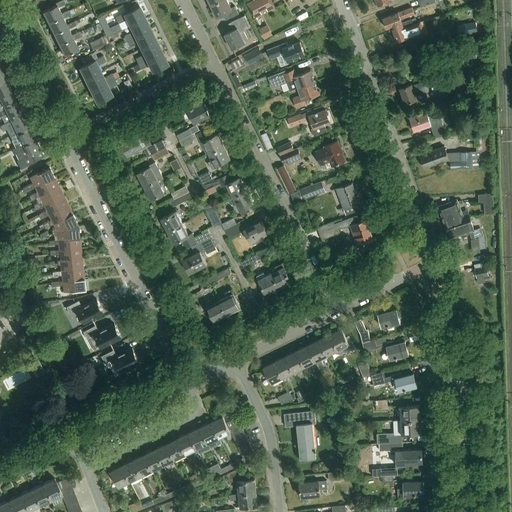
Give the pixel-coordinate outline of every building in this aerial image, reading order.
[(47,20),(61,14),(58,7),(65,4),(63,0),(62,0),(55,4),(56,5),(43,12),(47,20)] [(227,0),(222,0),(211,6),(217,18),(223,15),(225,20),(238,13),(234,6),(231,7),(227,0)] [(255,18),(262,14),(261,11),(266,9),(268,11),(276,7),(272,0),(254,0),(247,4),(255,18)] [(126,19),(129,25),(145,18),(139,6),(115,18),(118,23),(126,19)] [(401,22),(402,22),(400,18),(414,13),(412,7),(383,18),(386,28),(392,26),(401,22)] [(68,10),(61,14),(47,20),(53,31),(67,25),(63,18),(70,14),(68,10)] [(244,41),(248,39),(243,30),(250,26),(244,15),(231,21),(235,28),(225,34),(232,49),(244,42),(244,41)] [(103,16),(98,18),(106,36),(121,29),(118,24),(109,28),(103,16)] [(151,29),(145,18),(129,25),(132,31),(124,35),(127,41),(151,29)] [(53,31),(58,42),(72,35),(69,29),(76,25),(74,21),(67,25),(53,31)] [(403,27),(402,22),(401,22),(392,26),(397,40),(407,37),(406,34),(420,29),(417,22),(403,27)] [(99,23),(93,26),(97,33),(102,30),(99,23)] [(476,23),(459,26),(461,36),(478,33),(476,23)] [(263,39),(272,35),(268,24),(258,28),(263,39)] [(137,42),(140,48),(156,40),(151,29),(127,41),(129,46),(137,42)] [(79,32),(72,35),(58,42),(65,55),(78,48),(74,39),(81,36),(79,32)] [(103,37),(90,43),(93,50),(107,44),(103,37)] [(136,59),(138,64),(162,53),(156,40),(140,48),(143,55),(136,59)] [(287,41),(267,49),(271,59),(277,57),(281,66),(288,64),(287,60),(304,54),(300,41),(289,45),(287,41)] [(259,48),(246,55),(246,56),(250,63),(251,65),(265,57),(259,48)] [(162,53),(138,64),(139,64),(134,67),(136,71),(141,69),(149,65),(151,71),(167,63),(162,53)] [(84,78),(100,71),(97,65),(105,61),(103,56),(79,67),(84,78)] [(294,69),(284,73),(283,70),(269,76),(272,86),(287,81),(290,90),(297,88),(315,81),(310,69),(296,75),(294,69)] [(100,71),(84,78),(90,90),(114,78),(111,73),(103,77),(100,71)] [(233,76),(238,87),(242,85),(237,74),(233,76)] [(117,84),(114,78),(90,90),(96,102),(111,94),(108,88),(117,84)] [(0,96),(12,91),(6,79),(0,82),(0,96)] [(412,85),(411,83),(399,88),(405,103),(416,99),(417,104),(426,101),(424,94),(429,92),(425,80),(412,85)] [(256,81),(243,86),(245,92),(258,86),(256,81)] [(319,94),(315,81),(297,88),(300,95),(293,98),(296,107),(307,104),(305,99),(319,94)] [(12,91),(0,96),(0,111),(18,103),(12,91)] [(193,98),(182,103),(186,111),(188,110),(194,122),(209,114),(202,102),(197,105),(193,98)] [(18,103),(0,111),(0,118),(8,114),(11,120),(23,114),(18,103)] [(309,117),(313,128),(311,128),(313,135),(326,130),(324,124),(329,122),(324,109),(322,110),(321,106),(307,111),(307,112),(300,115),(299,114),(288,119),(290,126),(304,120),(309,117)] [(428,116),(426,112),(407,119),(410,127),(412,126),(414,130),(430,125),(434,137),(446,133),(438,112),(428,116)] [(30,127),(23,114),(11,120),(0,125),(0,126),(3,131),(14,126),(17,133),(30,127)] [(189,129),(177,135),(179,140),(190,134),(191,134),(200,130),(197,124),(189,129)] [(10,136),(13,141),(16,147),(35,137),(30,127),(17,133),(10,136)] [(206,144),(210,152),(224,145),(218,133),(209,137),(205,129),(196,133),(200,141),(203,146),(206,144)] [(137,135),(122,143),(128,155),(143,147),(148,156),(152,154),(154,153),(165,147),(166,147),(164,142),(152,148),(151,146),(145,134),(139,137),(137,135)] [(190,134),(179,140),(182,145),(193,140),(190,134)] [(14,153),(15,153),(18,160),(17,160),(21,169),(36,161),(32,153),(41,149),(35,137),(16,147),(12,149),(14,153)] [(324,145),(324,147),(316,150),(322,165),(330,162),(331,165),(344,160),(341,152),(342,152),(341,147),(339,147),(337,140),(324,145)] [(280,154),(294,148),(292,143),(278,148),(280,154)] [(224,145),(210,152),(214,159),(207,162),(211,170),(217,167),(216,164),(230,157),(224,145)] [(444,146),(420,154),(425,168),(449,160),(444,146)] [(154,153),(152,154),(155,160),(168,154),(165,147),(154,153)] [(280,154),(283,161),(300,155),(297,147),(294,148),(280,154)] [(481,167),(481,152),(459,152),(460,161),(451,161),(451,169),(473,168),(481,167)] [(150,166),(137,173),(144,186),(163,177),(155,162),(150,166)] [(276,166),(288,191),(296,188),(283,163),(276,166)] [(33,183),(22,188),(24,192),(34,186),(54,177),(49,167),(30,177),(33,183)] [(209,170),(197,176),(199,179),(211,174),(209,170)] [(202,185),(213,179),(211,174),(199,179),(202,185)] [(230,181),(227,174),(214,180),(213,179),(202,185),(205,190),(220,182),(222,186),(227,184),(233,196),(246,190),(239,177),(230,181)] [(36,193),(29,196),(31,200),(39,196),(57,187),(59,186),(55,178),(54,177),(34,186),(37,191),(36,193)] [(163,177),(144,186),(151,199),(165,192),(161,185),(166,182),(163,177)] [(323,181),(299,190),(302,200),(326,191),(323,181)] [(362,201),(354,181),(337,187),(347,214),(357,210),(355,203),(362,201)] [(40,202),(34,205),(36,209),(43,205),(62,196),(64,195),(60,187),(59,186),(57,187),(39,196),(41,200),(40,202)] [(186,186),(171,193),(174,199),(178,197),(180,203),(192,197),(186,186)] [(251,211),(248,205),(253,203),(246,190),(233,196),(228,199),(231,205),(236,202),(242,215),(251,211)] [(478,193),(478,202),(483,202),(484,213),(494,213),(493,192),(478,193)] [(45,211),(38,215),(40,218),(48,214),(66,206),(68,205),(64,197),(64,195),(62,196),(43,205),(46,210),(45,211)] [(463,219),(462,217),(457,200),(439,206),(445,224),(450,222),(451,223),(463,219)] [(212,224),(220,222),(215,204),(207,206),(212,224)] [(50,221),(43,224),(45,228),(53,224),(71,215),(73,214),(69,206),(68,205),(66,206),(48,214),(50,219),(50,221)] [(161,218),(167,231),(183,223),(176,211),(161,218)] [(55,228),(52,229),(52,232),(78,225),(73,214),(71,215),(53,224),(55,228)] [(336,230),(345,227),(350,225),(357,244),(373,238),(366,218),(359,221),(357,214),(334,223),(333,221),(317,227),(322,239),(338,233),(336,230)] [(474,230),(469,215),(462,217),(463,219),(451,223),(450,222),(445,224),(450,239),(474,230)] [(236,224),(234,218),(222,224),(225,229),(236,224)] [(261,220),(243,229),(250,242),(268,233),(261,220)] [(197,241),(193,233),(189,235),(183,223),(167,231),(173,243),(182,238),(186,247),(197,241)] [(78,225),(52,232),(54,235),(57,235),(58,240),(77,238),(80,238),(78,225)] [(197,241),(198,243),(200,242),(205,239),(203,234),(195,238),(197,241)] [(200,242),(205,252),(217,246),(212,236),(200,242)] [(58,240),(49,241),(49,244),(57,244),(58,245),(59,250),(79,248),(81,248),(80,246),(80,238),(77,238),(58,240)] [(259,259),(263,257),(274,251),(272,246),(256,254),(259,259)] [(59,250),(50,251),(50,255),(58,254),(59,256),(60,260),(80,258),(82,258),(81,256),(81,248),(79,248),(59,250)] [(200,251),(182,260),(189,273),(207,264),(200,251)] [(256,254),(241,261),(244,267),(259,259),(256,254)] [(60,260),(51,261),(51,265),(59,264),(61,266),(61,271),(81,269),(83,269),(83,267),(82,258),(80,258),(60,260)] [(271,273),(279,287),(291,281),(287,272),(291,270),(287,262),(283,264),(282,262),(275,266),(277,270),(271,273)] [(475,269),(477,278),(490,275),(488,266),(475,269)] [(216,281),(230,273),(228,268),(214,275),(216,281)] [(61,271),(52,272),(52,276),(60,275),(62,277),(62,281),(84,279),(84,277),(83,269),(81,269),(61,271)] [(266,294),(279,287),(271,273),(266,276),(264,272),(256,275),(266,294)] [(214,275),(200,283),(202,288),(216,281),(214,275)] [(62,281),(51,283),(51,286),(63,285),(63,292),(85,290),(84,279),(62,281)] [(220,300),(227,314),(240,307),(231,289),(225,292),(227,296),(220,300)] [(0,301),(0,318),(17,309),(9,296),(0,301)] [(77,308),(84,323),(104,313),(97,298),(81,306),(78,300),(66,306),(69,312),(77,308)] [(214,320),(227,314),(220,300),(213,303),(211,299),(205,303),(214,320)] [(385,311),(384,309),(378,310),(382,326),(400,322),(396,308),(385,311)] [(362,333),(364,342),(372,340),(370,329),(368,330),(363,319),(357,322),(362,333)] [(95,333),(102,347),(121,337),(114,323),(99,331),(96,324),(84,330),(87,337),(95,333)] [(342,328),(330,334),(338,350),(340,353),(345,351),(345,352),(353,347),(355,346),(348,335),(346,337),(342,328)] [(330,334),(319,339),(327,355),(338,350),(330,334)] [(320,368),(324,366),(322,361),(329,358),(327,355),(319,339),(308,345),(316,360),(320,368)] [(377,339),(372,340),(364,342),(366,352),(379,348),(377,339)] [(393,344),(393,341),(386,342),(391,359),(408,354),(405,341),(393,344)] [(308,345),(297,350),(305,366),(316,360),(308,345)] [(126,369),(127,370),(133,366),(133,365),(139,362),(132,348),(117,355),(114,349),(101,355),(105,362),(113,358),(120,372),(126,369)] [(297,350),(286,356),(294,372),(305,366),(297,350)] [(58,363),(62,371),(76,363),(73,356),(58,363)] [(286,356),(275,361),(283,377),(294,372),(286,356)] [(271,382),(283,377),(275,361),(264,367),(271,382)] [(360,367),(364,377),(371,375),(368,363),(360,367)] [(385,372),(372,375),(375,384),(390,380),(391,382),(396,380),(399,391),(417,386),(414,373),(402,376),(401,373),(387,377),(385,372)] [(43,384),(52,379),(50,373),(40,378),(43,384)] [(289,392),(279,396),(283,404),(292,399),(289,392)] [(388,399),(376,400),(376,410),(388,409),(388,399)] [(420,405),(400,406),(401,420),(421,419),(420,405)] [(316,423),(315,410),(284,413),(286,426),(297,425),(301,459),(316,457),(312,424),(316,423)] [(223,416),(212,421),(219,437),(231,432),(229,429),(229,428),(237,425),(235,417),(226,421),(223,416)] [(394,433),(377,433),(378,443),(390,443),(401,442),(403,442),(402,433),(421,433),(421,419),(401,420),(394,420),(394,433)] [(212,421),(200,427),(208,443),(219,437),(212,421)] [(231,432),(232,434),(242,428),(240,423),(229,429),(231,432)] [(197,449),(208,443),(200,427),(189,432),(197,449)] [(245,433),(242,428),(232,434),(234,438),(245,433)] [(3,430),(0,431),(0,444),(8,440),(3,430)] [(178,438),(186,454),(197,449),(189,432),(178,438)] [(234,438),(236,443),(247,438),(245,433),(234,438)] [(178,438),(167,443),(175,459),(186,454),(178,438)] [(249,442),(247,438),(236,443),(239,448),(249,442)] [(252,447),(249,442),(239,448),(241,452),(252,447)] [(378,443),(377,443),(377,450),(396,449),(396,464),(406,464),(406,462),(422,461),(422,448),(402,449),(401,442),(390,443),(378,443)] [(167,443),(155,449),(163,465),(175,459),(167,443)] [(254,452),(252,447),(241,452),(243,457),(254,452)] [(155,449),(144,454),(152,470),(163,465),(155,449)] [(243,457),(245,461),(256,456),(254,452),(243,457)] [(144,454),(133,460),(141,476),(152,470),(144,454)] [(133,460),(122,465),(130,481),(141,476),(133,460)] [(119,487),(130,481),(122,465),(111,470),(119,487)] [(397,467),(377,468),(378,475),(398,474),(397,467)] [(237,481),(239,493),(257,492),(255,478),(245,479),(240,468),(227,474),(230,482),(237,481)] [(328,472),(329,481),(342,480),(341,471),(328,472)] [(210,475),(199,480),(201,484),(212,478),(210,475)] [(394,475),(384,476),(384,483),(394,483),(394,475)] [(54,506),(59,504),(56,497),(62,494),(54,478),(43,483),(51,500),(54,506)] [(201,484),(199,480),(188,486),(190,489),(201,484)] [(319,482),(319,480),(300,482),(301,496),(320,494),(320,490),(328,489),(327,481),(319,482)] [(404,488),(398,489),(399,497),(404,496),(404,495),(424,494),(424,480),(403,481),(404,488)] [(43,483),(32,489),(40,505),(51,500),(43,483)] [(60,488),(62,493),(73,488),(71,483),(60,488)] [(190,489),(188,486),(177,490),(178,494),(190,489)] [(75,493),(73,488),(62,493),(64,497),(75,493)] [(28,511),(40,505),(32,489),(21,494),(28,511)] [(257,492),(239,493),(230,494),(230,500),(239,499),(240,507),(258,505),(257,492)] [(77,498),(75,493),(64,497),(66,503),(77,498)] [(21,494),(9,500),(15,511),(25,511),(28,511),(21,494)] [(165,495),(154,499),(156,503),(167,499),(165,495)] [(66,503),(68,507),(79,503),(77,498),(66,503)] [(145,503),(144,500),(141,502),(144,508),(155,503),(153,499),(145,503)] [(15,511),(9,500),(0,504),(0,508),(1,511),(15,511)] [(134,511),(144,508),(141,502),(140,500),(129,505),(131,511),(134,511)] [(174,501),(162,506),(164,511),(176,507),(174,501)] [(81,508),(79,503),(68,507),(69,511),(81,508)]
